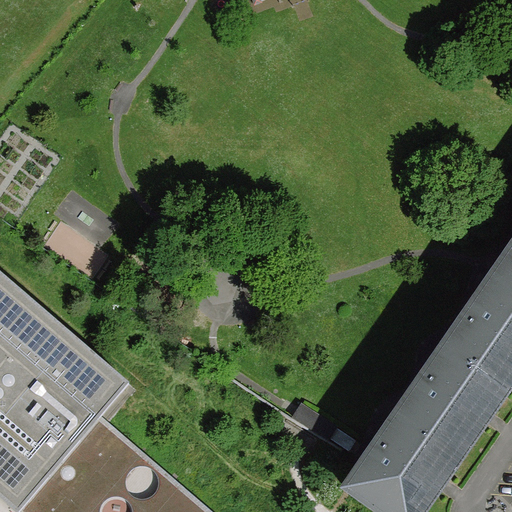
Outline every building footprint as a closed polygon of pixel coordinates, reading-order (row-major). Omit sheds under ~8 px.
[(511,265),(498,286),(511,296),(511,265)] [(128,384),(0,273),(0,496),(18,511),(99,418),(128,384)] [(451,354),(500,388),(511,370),(511,296),(498,286),(451,354)] [(404,421),(453,455),(500,388),(451,354),(404,421)] [(357,441),(303,405),(296,416),(350,452),(357,441)] [(208,511),(99,418),(18,511),(208,511)] [(357,489),(390,511),(412,511),(453,455),(404,421),(357,489)]
